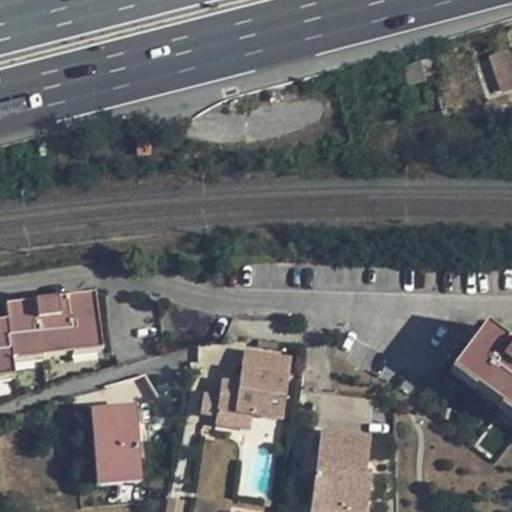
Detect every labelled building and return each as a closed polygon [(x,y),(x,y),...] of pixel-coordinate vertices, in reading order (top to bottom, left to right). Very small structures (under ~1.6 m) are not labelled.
[(479,61),(493,97),(511,90),(511,54),(510,49),(479,61)] [(432,58),(411,64),(417,71),(426,82),(438,79),(432,58)] [(408,86),(426,82),(417,71),(411,64),(402,66),(408,86)] [(148,145),(136,144),(135,156),(147,156),(148,145)] [(4,299),(6,313),(12,345),(100,332),(92,285),(4,299)] [(0,361),(14,359),(12,345),(6,313),(0,314),(0,361)] [(511,404),(511,347),(482,326),(455,360),(511,404)] [(291,357),(243,350),(239,384),(234,415),(283,422),(291,357)] [(239,384),(221,382),(215,427),(232,429),(234,415),(239,384)] [(134,407),(93,410),(100,485),(140,481),(134,407)] [(283,422),(234,415),(232,429),(281,435),(283,422)] [(314,474),(310,507),(338,509),(339,506),(365,509),(368,476),(363,475),(366,441),(318,436),(315,462),(314,474)] [(307,472),(314,474),(315,462),(307,462),(307,472)]
